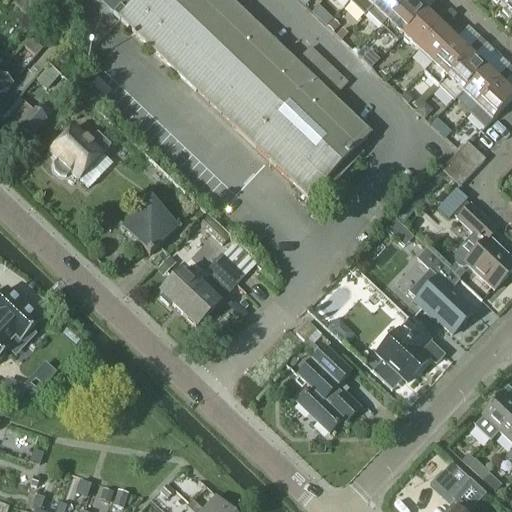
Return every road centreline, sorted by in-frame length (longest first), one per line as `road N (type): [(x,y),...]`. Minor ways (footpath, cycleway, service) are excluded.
road 1 (tertiary): [(326,511),(0,201)]
road 2 (residential): [(341,511),(508,336)]
